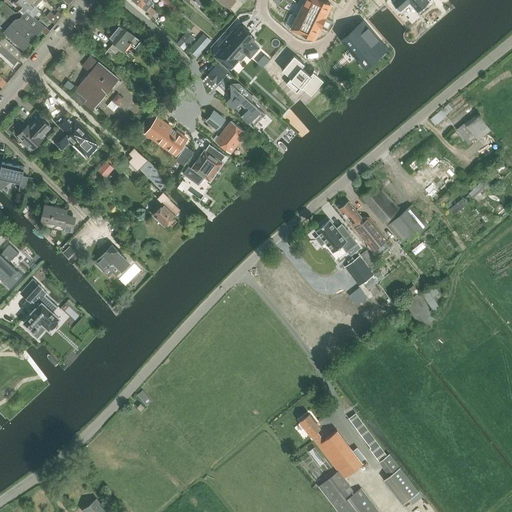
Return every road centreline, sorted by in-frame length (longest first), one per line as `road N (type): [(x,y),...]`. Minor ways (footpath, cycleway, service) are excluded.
road 1 (residential): [(0,502),(110,413),(269,244),(511,42)]
road 2 (residential): [(121,0),(193,63),(201,94),(181,121),(191,132)]
road 3 (residential): [(356,0),(315,49),(264,17),(264,0)]
road 4 (residential): [(0,104),(86,0)]
